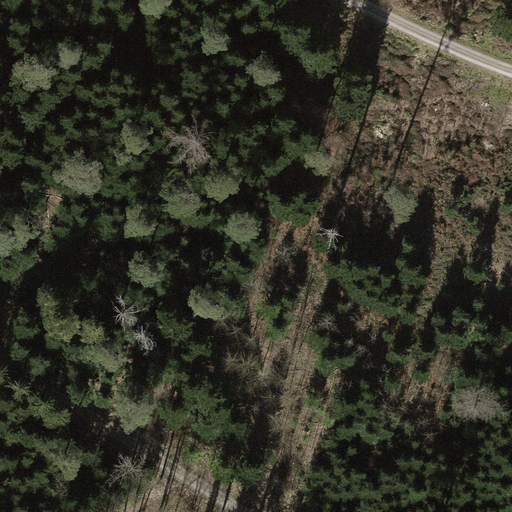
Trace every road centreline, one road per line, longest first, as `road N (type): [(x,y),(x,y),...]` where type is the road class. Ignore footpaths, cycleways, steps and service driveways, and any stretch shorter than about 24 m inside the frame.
road 1 (track): [(245,511),(0,359)]
road 2 (track): [(511,54),(366,0)]
